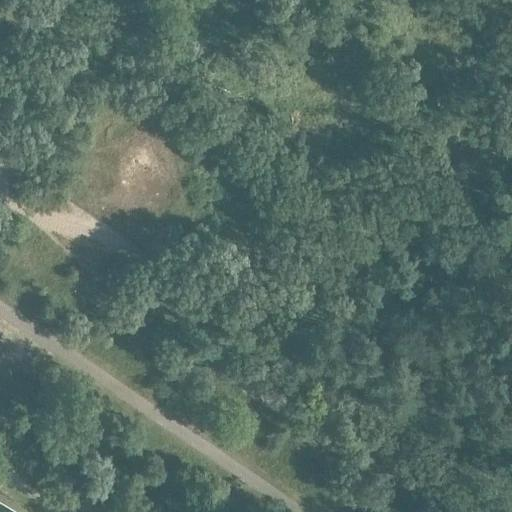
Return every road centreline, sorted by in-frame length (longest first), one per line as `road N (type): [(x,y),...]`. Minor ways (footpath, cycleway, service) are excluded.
road 1 (unknown): [(0,186),(51,224),(151,265),(165,295),(191,306),(231,370),(432,511)]
road 2 (track): [(299,511),(0,308)]
